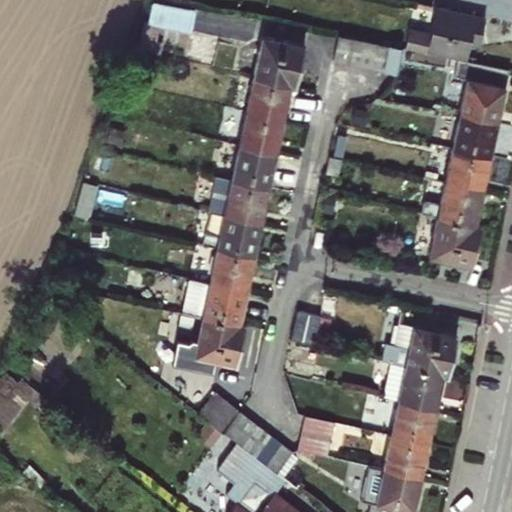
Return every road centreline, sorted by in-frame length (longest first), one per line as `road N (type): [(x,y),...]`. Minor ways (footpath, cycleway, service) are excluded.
road 1 (residential): [(297,262),(511,309)]
road 2 (residential): [(297,262),(338,70)]
road 3 (residential): [(266,413),(297,262)]
